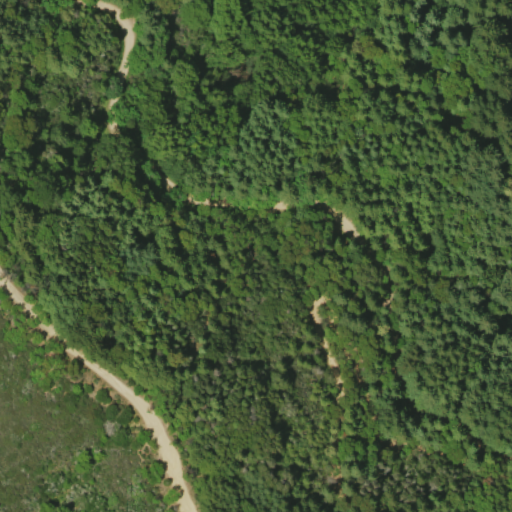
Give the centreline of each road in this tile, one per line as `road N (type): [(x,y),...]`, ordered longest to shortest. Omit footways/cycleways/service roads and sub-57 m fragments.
road 1 (track): [(78,0),(110,16),(118,31),(119,117),(135,147),(198,192),(292,204),(331,220),(381,265),(412,383),(511,435)]
road 2 (track): [(511,499),(490,476),(375,416),(339,318),(327,310),(316,323),(328,358),(346,511)]
road 3 (track): [(192,511),(166,439),(0,283)]
